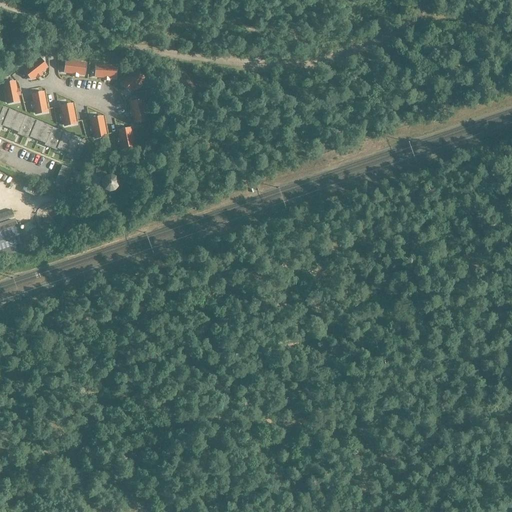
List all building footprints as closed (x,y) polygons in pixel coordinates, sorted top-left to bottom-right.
[(46,68),(39,59),(25,71),(32,80),(46,68)] [(64,73),(83,75),(84,63),(65,61),(64,73)] [(115,66),(96,66),(96,77),(114,77),(115,66)] [(135,71),(121,83),(129,92),(143,79),(135,71)] [(18,101),(15,82),(4,84),(7,103),(18,101)] [(43,93),(32,95),(36,113),(47,111),(43,93)] [(142,100),(131,102),(134,121),(145,119),(142,100)] [(61,107),(64,125),(75,123),(72,105),(61,107)] [(0,126),(1,125),(10,129),(17,113),(3,107),(0,114),(0,126)] [(19,135),(23,137),(30,119),(17,113),(10,129),(20,133),(19,135)] [(91,119),(95,138),(106,136),(102,117),(91,119)] [(28,137),(38,141),(44,124),(30,119),(23,137),(27,139),(28,137)] [(44,124),(38,141),(47,144),(46,147),(50,148),(58,130),(44,124)] [(119,131),(123,149),(134,147),(130,129),(119,131)] [(58,130),(50,148),(54,150),(56,148),(65,152),(72,136),(58,130)] [(72,136),(65,152),(75,156),(74,158),(78,160),(86,141),(72,136)] [(58,191),(64,194),(73,171),(62,166),(54,186),(60,188),(59,191),(58,190),(58,191)] [(100,185),(102,185),(104,190),(109,192),(114,191),(118,187),(120,187),(120,182),(118,182),(116,177),(111,175),(106,176),(105,177),(103,176),(100,180),(100,185)] [(18,226),(0,232),(0,261),(13,257),(12,254),(27,249),(24,242),(18,226)]
